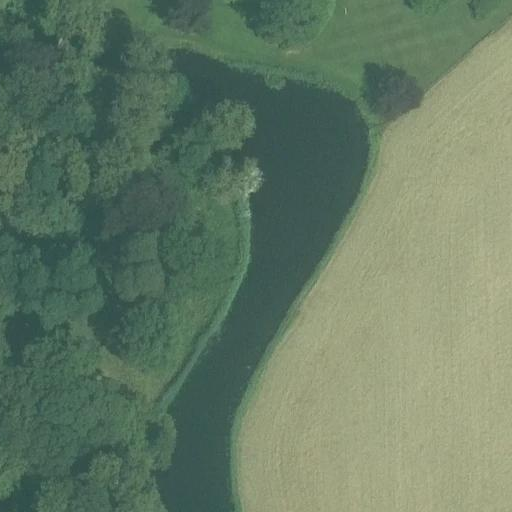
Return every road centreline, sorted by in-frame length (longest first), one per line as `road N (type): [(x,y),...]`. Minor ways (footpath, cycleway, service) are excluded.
road 1 (unclassified): [(19,192),(57,61),(87,0)]
road 2 (unclassified): [(0,380),(19,192)]
